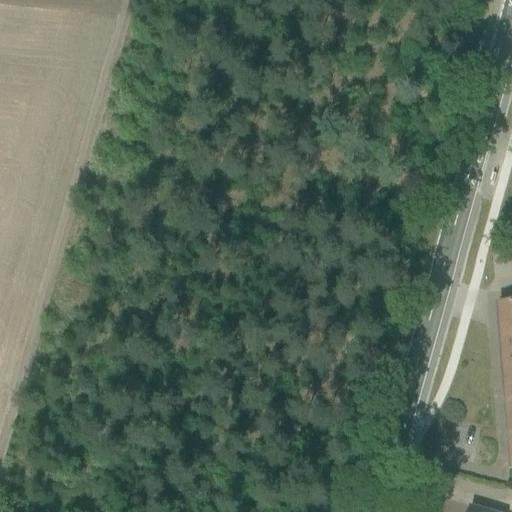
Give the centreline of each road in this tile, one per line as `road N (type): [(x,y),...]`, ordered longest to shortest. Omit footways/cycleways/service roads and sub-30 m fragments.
road 1 (primary): [(376,511),(511,20)]
road 2 (track): [(130,0),(0,452)]
road 3 (track): [(81,174),(352,212)]
